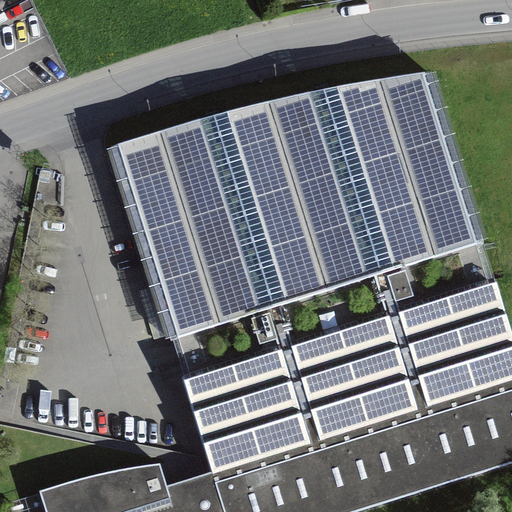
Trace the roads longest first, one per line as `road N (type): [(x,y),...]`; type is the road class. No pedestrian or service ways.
road 1 (residential): [(511,13),(271,48),(0,133)]
road 2 (unknown): [(68,109),(166,441)]
